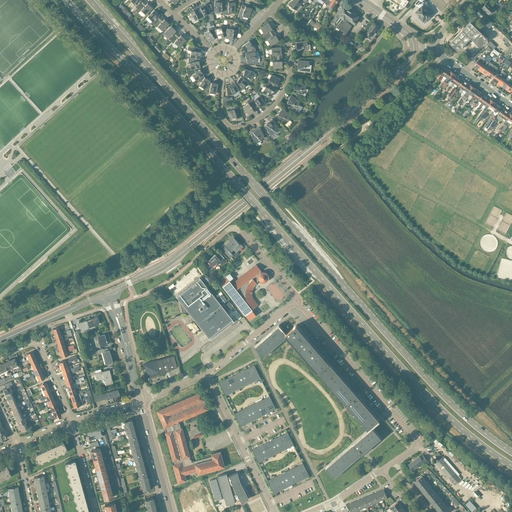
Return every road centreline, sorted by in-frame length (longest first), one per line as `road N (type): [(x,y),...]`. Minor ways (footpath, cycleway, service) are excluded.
road 1 (secondary): [(66,0),(438,407),(511,466)]
road 2 (secondary): [(511,452),(449,402),(89,0)]
road 3 (tertiary): [(106,293),(190,246),(383,84),(413,48)]
road 4 (residential): [(393,462),(417,441),(296,301)]
road 5 (residential): [(269,11),(284,32),(290,63),(276,103),(262,117),(229,126),(220,116),(222,74)]
road 6 (residential): [(296,301),(233,227),(205,250)]
